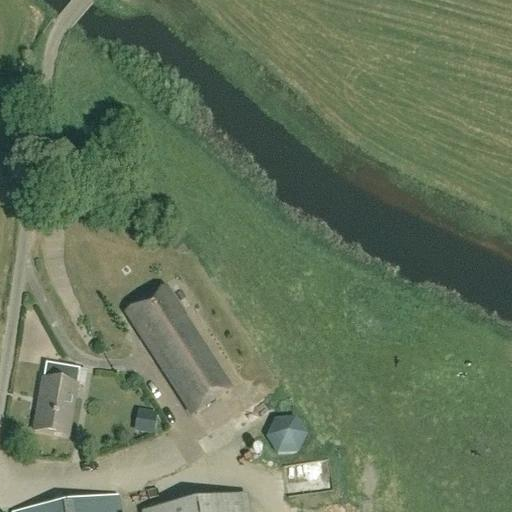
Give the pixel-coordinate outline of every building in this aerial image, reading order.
[(191,417),(230,391),(164,288),(125,314),(191,417)] [(75,371),(45,366),(34,432),(67,438),(76,387),(72,386),(75,371)] [(274,420),(265,439),(276,456),(297,456),(307,436),(295,419),(274,420)] [(285,471),(288,494),(302,492),(299,469),(285,471)] [(244,511),(242,496),(142,511),(244,511)] [(117,511),(115,497),(26,511),(117,511)]
